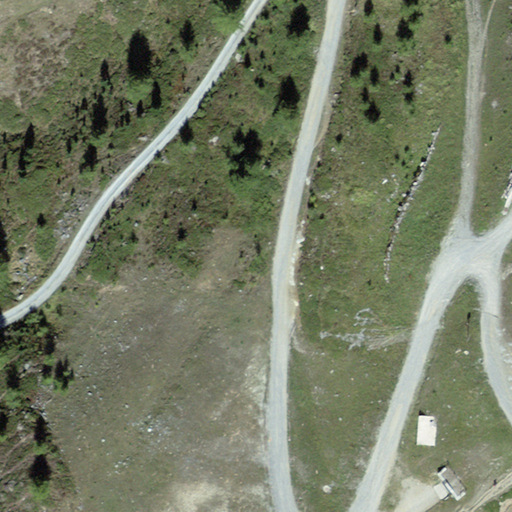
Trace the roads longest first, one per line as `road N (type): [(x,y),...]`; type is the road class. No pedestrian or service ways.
road 1 (track): [(339,0),(304,131),(273,394),(294,511)]
road 2 (track): [(254,0),(93,209),(45,286),(0,316)]
road 3 (track): [(473,257),(454,264),(443,283),(365,511)]
road 4 (track): [(473,257),(486,270),(498,374),(511,396)]
